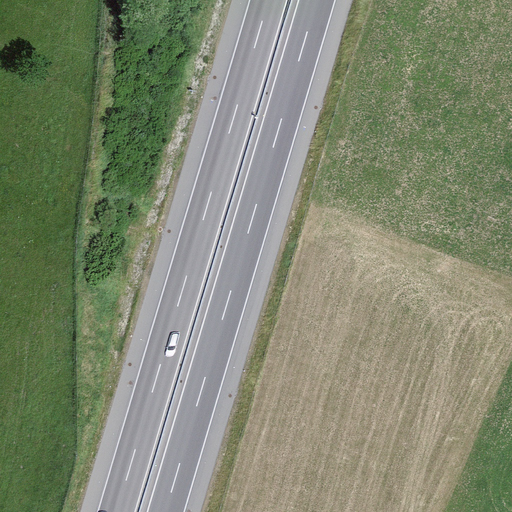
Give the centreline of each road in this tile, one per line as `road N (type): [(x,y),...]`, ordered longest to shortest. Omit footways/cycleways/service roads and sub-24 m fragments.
road 1 (motorway): [(166,511),(318,0)]
road 2 (motorway): [(268,0),(117,511)]
